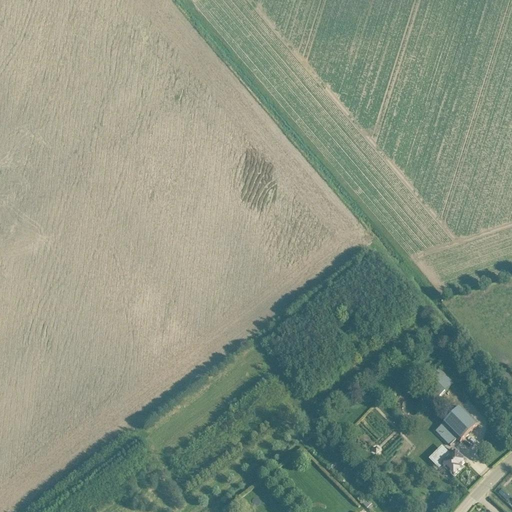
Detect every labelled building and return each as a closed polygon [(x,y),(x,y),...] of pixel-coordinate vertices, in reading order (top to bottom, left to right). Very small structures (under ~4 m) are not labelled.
[(439,371),(419,391),(433,404),(453,384),(439,371)] [(478,426),(471,419),(460,408),(442,426),(436,433),(443,440),(450,447),(457,441),(460,444),(478,426)] [(441,449),(430,460),(440,469),(442,467),(454,479),(461,472),(459,470),(466,463),(455,452),(450,457),(445,452),(441,449)] [(503,490),(499,494),(507,503),(511,499),(503,490)] [(445,493),(436,502),(442,508),(451,499),(445,493)]
